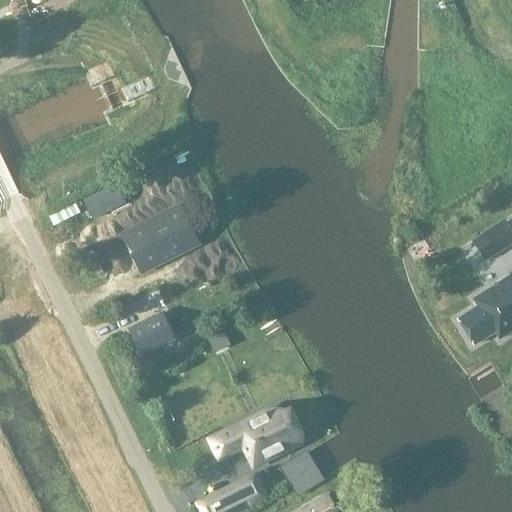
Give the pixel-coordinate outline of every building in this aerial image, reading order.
[(115,186),(83,202),(92,220),(124,204),(115,186)] [(129,238),(143,266),(157,260),(159,264),(179,254),(177,250),(194,241),(180,212),(129,238)] [(471,242),(484,262),(494,256),(481,236),(471,242)] [(511,276),(475,301),(479,308),(458,322),(471,343),(492,330),(499,341),(511,332),(511,276)] [(139,359),(174,342),(162,316),(127,332),(139,359)] [(251,455),(257,452),(262,462),(284,451),(281,446),(301,436),(291,417),(272,426),(264,412),(245,422),(245,423),(213,439),(223,458),(247,446),(251,455)] [(296,459),(280,469),(297,496),(313,486),(296,459)] [(235,511),(264,498),(254,476),(219,493),(228,511),(235,511)] [(300,511),(335,511),(326,497),(300,511)]
